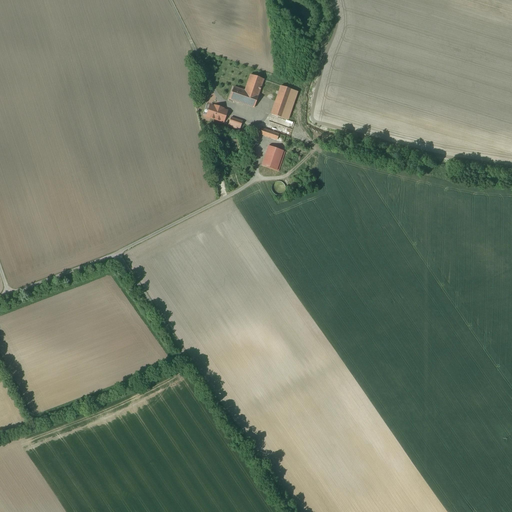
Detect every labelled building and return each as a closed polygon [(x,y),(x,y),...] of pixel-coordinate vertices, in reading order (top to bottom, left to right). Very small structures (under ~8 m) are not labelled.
[(250,75),(245,91),(234,87),(230,99),(254,108),(258,96),(263,80),(264,80),(266,73),(249,67),(249,66),(242,64),(239,72),(246,74),(250,75)] [(234,87),(224,83),(220,97),(230,100),(230,99),(234,87)] [(281,86),(271,114),(282,118),(292,90),(281,86)] [(292,90),(282,118),(287,120),(297,92),(292,90)] [(223,109),(214,106),(214,107),(210,105),(207,116),(223,122),(227,111),(223,110),(223,109)] [(242,122),(231,118),(229,123),(240,127),(242,122)] [(279,134),(261,128),(259,134),(277,140),(279,134)] [(283,151),(268,146),(261,165),(276,171),(283,151)] [(314,181),(297,186),(299,191),(316,186),(314,181)] [(285,192),(285,190),(285,187),(283,185),(281,183),(278,183),(275,184),(273,185),(272,187),(271,190),(272,193),(273,195),(276,196),(278,197),(281,196),(283,195),(285,192)]
